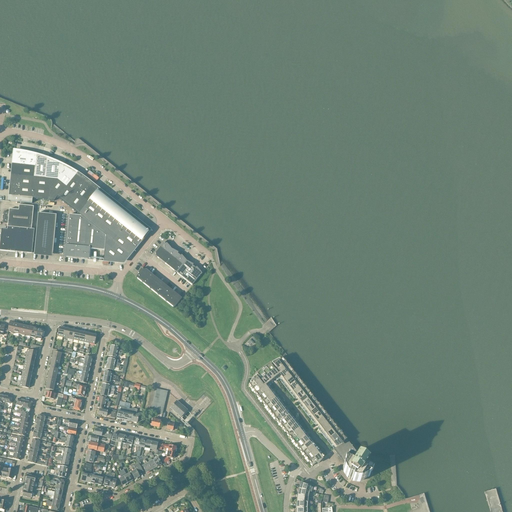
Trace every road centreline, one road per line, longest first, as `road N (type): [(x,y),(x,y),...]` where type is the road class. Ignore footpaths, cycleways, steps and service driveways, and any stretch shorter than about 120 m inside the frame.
road 1 (residential): [(116,498),(187,458),(190,442),(86,419)]
road 2 (unclassified): [(164,220),(72,149),(0,130)]
road 3 (unclassified): [(120,274),(0,262)]
